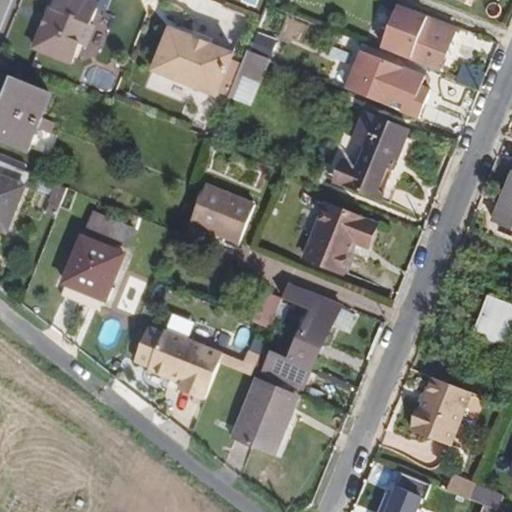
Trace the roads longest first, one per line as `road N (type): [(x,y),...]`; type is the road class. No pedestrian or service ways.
road 1 (residential): [(329,511),(511,64)]
road 2 (residential): [(252,511),(0,313)]
